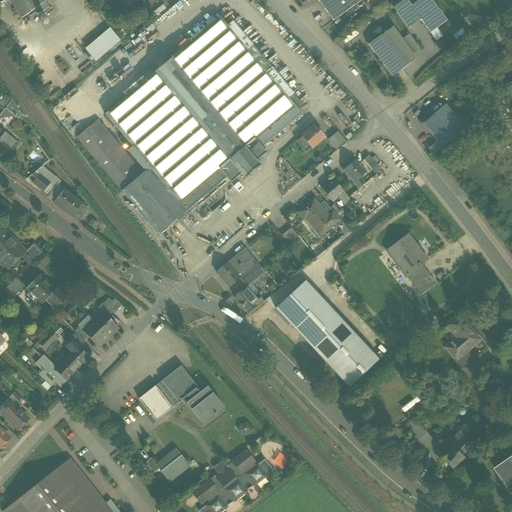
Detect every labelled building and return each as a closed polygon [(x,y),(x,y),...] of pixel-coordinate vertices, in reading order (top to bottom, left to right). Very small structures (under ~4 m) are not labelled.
[(46,2),(44,0),(8,0),(21,19),(32,11),(46,2)] [(319,0),(318,1),(333,22),(362,0),(319,0)] [(411,7),(406,0),(404,0),(393,8),(408,29),(420,20),(411,7)] [(420,0),(411,7),(420,20),(430,33),(446,22),(430,0),(420,0)] [(50,8),(46,2),(32,11),(37,18),(50,8)] [(65,4),(59,8),(63,14),(69,10),(65,4)] [(380,9),(367,19),(371,24),(384,15),(380,9)] [(53,10),(46,15),(51,23),(59,18),(53,10)] [(227,26),(219,17),(180,50),(253,137),(253,138),(263,149),(302,116),(297,110),(227,26)] [(302,106),(231,23),(227,26),(297,110),(302,106)] [(84,48),(94,61),(120,39),(110,27),(84,48)] [(392,27),(368,44),(390,77),(415,59),(392,27)] [(253,137),(180,50),(144,81),(226,179),(230,183),(240,175),(245,181),(260,169),(256,165),(260,161),(259,160),(266,153),(263,149),(253,138),(253,137)] [(226,179),(144,81),(103,115),(131,147),(149,168),(187,212),(226,179)] [(11,101),(4,110),(13,118),(17,120),(22,115),(11,101)] [(464,129),(445,106),(422,125),(436,142),(428,149),(434,155),(464,129)] [(4,110),(0,114),(0,119),(13,118),(4,110)] [(143,173),(98,120),(76,138),(121,191),(143,173)] [(28,133),(35,142),(39,139),(33,130),(28,133)] [(314,130),(298,143),(307,154),(323,140),(314,130)] [(333,136),(341,146),(346,142),(337,132),(333,136)] [(10,138),(4,133),(0,138),(0,144),(4,147),(10,138)] [(328,140),(336,150),(341,146),(333,136),(328,140)] [(10,138),(4,147),(9,151),(15,142),(10,138)] [(44,146),(39,139),(35,142),(41,150),(44,146)] [(52,157),(44,146),(41,150),(48,161),(52,157)] [(149,168),(131,147),(127,150),(145,171),(149,168)] [(377,166),(368,156),(363,160),(371,170),(373,170),(377,166)] [(367,175),(355,161),(343,171),(358,189),(365,184),(371,179),(370,178),(367,175)] [(187,212),(149,168),(145,171),(143,173),(121,191),(159,235),(187,212)] [(371,170),(367,175),(370,178),(376,174),(373,170),(371,170)] [(50,184),(39,175),(32,183),(43,192),(50,184)] [(344,193),(333,179),(321,189),(332,203),(338,197),(344,193)] [(56,188),(50,184),(43,192),(49,197),(56,188)] [(365,184),(358,189),(360,192),(367,186),(365,184)] [(72,198),(57,187),(56,188),(49,197),(48,199),(63,210),(72,198)] [(344,193),(338,197),(344,204),(349,200),(344,193)] [(86,210),(72,198),(63,210),(77,222),(86,210)] [(328,216),(319,205),(319,206),(317,204),(314,200),(298,213),(303,220),(305,218),(320,236),(333,225),(335,224),(328,216)] [(319,205),(328,216),(332,212),(322,200),(317,204),(319,206),(319,205)] [(340,213),(333,205),(329,208),(336,216),(340,213)] [(339,220),(332,212),(328,216),(335,224),(339,220)] [(94,219),(89,222),(94,229),(99,226),(94,219)] [(335,224),(333,225),(343,237),(349,232),(339,220),(335,224)] [(291,228),(280,237),(288,246),(298,237),(291,228)] [(25,252),(2,229),(0,230),(0,262),(1,263),(6,267),(10,267),(21,257),(25,252)] [(408,235),(387,251),(416,289),(430,278),(420,265),(427,260),(408,235)] [(33,244),(25,252),(21,257),(29,266),(42,253),(33,244)] [(244,249),(215,273),(229,288),(239,280),(242,283),(253,274),(244,263),(251,257),(244,249)] [(253,274),(242,283),(245,287),(246,288),(264,273),(260,268),(253,274)] [(54,291),(39,276),(26,289),(30,293),(27,296),(34,302),(37,299),(42,304),(48,298),(52,302),(52,304),(55,306),(57,306),(60,304),(60,302),(68,294),(64,290),(62,291),(58,287),(54,291)] [(16,278),(8,287),(16,294),(24,286),(16,278)] [(430,278),(416,289),(420,294),(434,284),(430,278)] [(378,361),(304,282),(275,309),(349,388),(378,361)] [(246,288),(245,287),(233,298),(247,314),(263,301),(256,294),(254,293),(252,295),(246,288)] [(111,313),(102,304),(97,308),(101,312),(102,312),(107,317),(111,313)] [(101,312),(92,321),(109,338),(118,328),(107,317),(102,312),(101,312)] [(482,340),(460,314),(448,325),(457,336),(459,334),(462,338),(454,344),(452,341),(446,346),(464,368),(474,359),(468,352),(482,340)] [(83,331),(82,332),(88,337),(98,348),(109,338),(92,321),(83,331)] [(83,331),(78,327),(74,332),(75,333),(83,342),(88,337),(82,332),(83,331)] [(51,332),(45,338),(51,344),(57,338),(51,332)] [(83,342),(75,333),(69,340),(71,342),(72,341),(79,348),(84,343),(83,342)] [(51,344),(45,338),(39,344),(45,350),(51,344)] [(79,348),(72,341),(71,342),(66,347),(71,352),(65,358),(77,370),(89,358),(79,348)] [(54,369),(42,358),(35,364),(60,388),(66,382),(53,370),(54,369)] [(54,369),(53,370),(66,382),(77,370),(65,358),(54,369)] [(474,359),(464,368),(471,377),(482,368),(474,359)] [(198,389),(180,366),(161,382),(178,403),(182,401),(186,406),(187,405),(202,424),(214,415),(214,416),(216,414),(215,414),(223,408),(207,388),(199,394),(196,390),(198,389)] [(471,377),(464,368),(457,374),(464,382),(471,377)] [(22,406),(11,395),(7,400),(10,403),(18,410),(22,406)] [(18,410),(10,403),(0,413),(13,425),(12,426),(16,430),(19,430),(23,425),(22,425),(27,419),(18,410)] [(426,446),(434,438),(414,419),(406,428),(426,446)] [(245,440),(249,439),(251,436),(252,433),(252,429),(250,426),(247,424),(243,424),(240,425),(237,427),(236,431),(237,434),(239,437),(242,439),(245,440)] [(0,429),(0,448),(0,449),(4,444),(9,438),(0,429)] [(467,438),(456,448),(464,456),(475,446),(467,438)] [(456,448),(444,459),(455,470),(467,459),(464,456),(456,448)] [(156,465),(156,466),(158,468),(169,482),(189,467),(176,450),(156,465)] [(486,450),(471,461),(474,465),(489,455),(486,450)] [(221,467),(215,471),(218,475),(215,477),(214,477),(209,480),(191,494),(201,506),(212,497),(214,500),(205,506),(205,507),(198,511),(222,511),(227,509),(226,508),(234,502),(234,503),(247,493),(246,492),(254,486),(254,487),(267,477),(266,476),(268,475),(273,471),(264,460),(258,465),(257,465),(250,471),(248,468),(255,463),(246,451),(231,463),(226,467),(227,468),(224,470),(221,467)] [(156,465),(151,459),(146,463),(153,472),(158,468),(156,466),(156,465)] [(110,511),(69,460),(5,510),(6,511),(110,511)] [(511,460),(495,472),(511,495),(511,460)]
